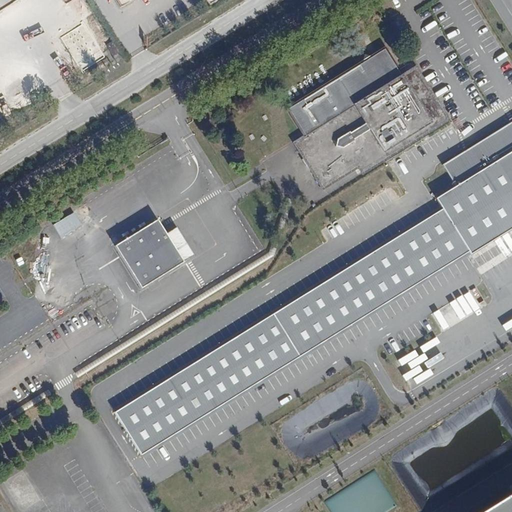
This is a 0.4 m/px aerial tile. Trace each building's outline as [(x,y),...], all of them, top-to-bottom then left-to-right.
[(0,0),(0,10),(16,0),(0,0)] [(121,52),(114,41),(106,46),(114,57),(121,52)] [(400,77),(383,49),(286,109),(303,137),(271,157),(299,203),(335,181),(340,188),(374,165),(370,159),(429,123),(400,77)] [(433,137),(455,123),(447,111),(444,113),(416,68),(400,77),(429,123),(370,159),(374,165),(430,132),(433,137)] [(511,228),(511,124),(442,168),(456,191),(436,203),(441,212),(113,415),(141,460),(511,228)] [(269,252),(76,372),(78,376),(274,256),(292,201),(288,199),(269,252)] [(159,219),(116,246),(142,288),(184,262),(167,233),(159,219)] [(177,227),(167,233),(184,262),(194,255),(177,227)] [(474,311),(481,308),(473,291),(466,294),(474,311)] [(0,424),(50,394),(47,389),(0,418),(0,424)] [(511,511),(511,498),(489,511),(511,511)]
